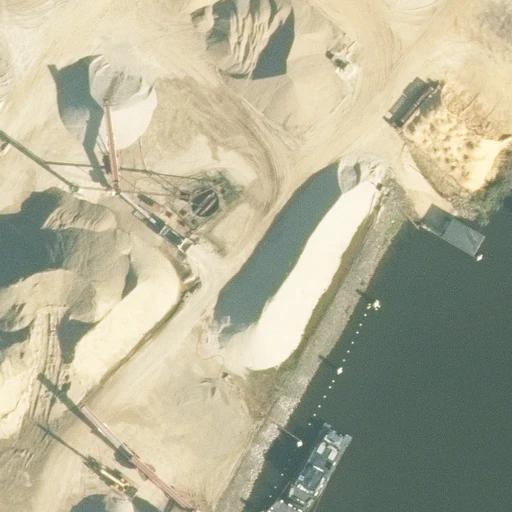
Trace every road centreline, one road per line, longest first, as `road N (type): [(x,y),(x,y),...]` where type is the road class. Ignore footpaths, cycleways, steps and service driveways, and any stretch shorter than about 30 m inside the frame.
road 1 (unknown): [(60,511),(91,446),(186,308),(363,117),(384,80),(388,53),(372,0)]
road 2 (unknown): [(119,0),(0,114)]
